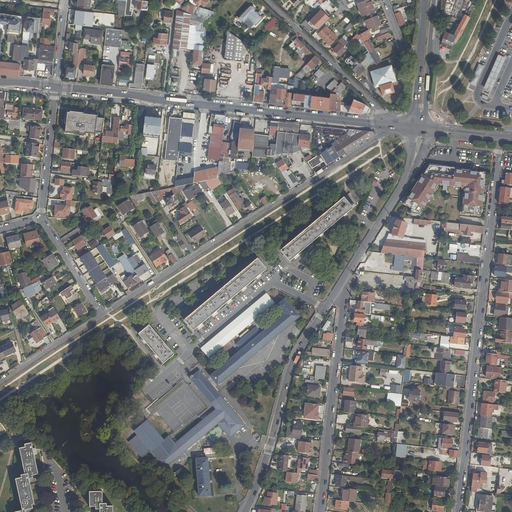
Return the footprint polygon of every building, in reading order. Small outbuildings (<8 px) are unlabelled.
[(90,0),(77,0),(77,7),(90,9),(90,0)] [(122,1),(117,0),(116,9),(119,9),(119,7),(120,7),(119,15),(125,16),(125,14),(126,1),(122,1)] [(147,9),(148,2),(136,0),(135,0),(135,8),(147,9)] [(337,0),(335,2),(328,9),(328,10),(308,31),(312,35),(334,13),(339,8),(338,3),(337,0)] [(323,2),(321,0),(319,0),(313,6),(316,9),(323,2)] [(376,7),(375,4),(373,3),(371,0),(365,0),(358,3),(362,15),(375,10),(376,7)] [(446,0),(446,2),(444,14),(449,15),(448,17),(449,19),(450,20),(451,21),(452,21),(453,21),(456,20),(457,19),(461,20),(459,25),(453,35),(450,34),(445,32),(443,38),(442,42),(453,47),(471,17),(476,6),(471,4),(473,0),(446,0)] [(208,19),(214,12),(186,4),(183,7),(180,11),(208,19)] [(344,5),(340,7),(342,10),(344,13),(349,9),(347,4),(346,5),(344,5)] [(250,5),(243,12),(238,17),(244,23),(248,18),(256,26),(256,25),(263,18),(260,15),(262,13),(260,11),(258,13),(255,11),(255,8),(252,6),(250,5)] [(394,10),(401,25),(405,24),(403,20),(407,19),(404,12),(412,10),(410,5),(400,8),(394,10)] [(337,16),(342,10),(340,7),(339,8),(334,13),(337,16)] [(180,11),(177,10),(172,56),(176,56),(177,49),(187,50),(187,48),(194,49),(193,64),(202,65),(203,63),(207,24),(208,19),(180,11)] [(173,12),(165,11),(163,22),(172,23),(173,12)] [(51,13),(43,12),(43,18),(42,27),(45,27),(45,24),(46,24),(47,18),(50,19),(51,13)] [(0,24),(8,25),(7,41),(8,41),(15,42),(16,35),(20,36),(22,16),(0,13),(0,24)] [(377,15),(365,20),(368,27),(369,29),(370,29),(384,24),(382,20),(380,21),(379,21),(377,15)] [(25,16),(22,45),(28,46),(30,31),(41,32),(42,27),(43,18),(25,16)] [(267,25),(271,29),(279,21),(275,17),(267,25)] [(106,28),(123,30),(124,20),(116,19),(114,18),(113,26),(102,25),(102,28),(106,28)] [(360,23),(354,25),(358,34),(364,32),(360,23)] [(456,26),(450,34),(453,35),(459,25),(458,24),(456,26)] [(318,34),(324,40),(332,32),(326,26),(318,34)] [(122,39),(123,30),(106,28),(104,46),(121,48),(121,45),(122,40),(122,39)] [(92,39),(91,43),(101,44),(103,31),(85,29),(84,38),(92,39)] [(363,43),(369,40),(367,36),(370,34),(369,31),(368,30),(364,32),(358,34),(360,38),(363,43)] [(225,59),(242,61),(244,42),(243,41),(233,34),(228,31),(225,59)] [(246,38),(235,31),(233,34),(243,41),(246,38)] [(338,37),(332,32),(324,40),(330,45),(338,37)] [(390,36),(388,32),(382,35),(377,37),(378,41),(390,36)] [(168,34),(159,33),(158,38),(156,37),(154,37),(154,43),(167,44),(168,34)] [(355,43),(358,40),(355,36),(349,43),(352,46),(355,43)] [(305,46),(297,38),(288,47),(290,49),(295,43),(297,45),(295,46),(297,48),(299,46),(301,49),(305,46)] [(351,47),(341,38),(337,42),(339,43),(346,49),(348,51),(351,47)] [(358,40),(355,43),(359,48),(364,44),(363,43),(360,38),(358,40)] [(374,49),(375,49),(369,40),(363,43),(364,44),(367,50),(368,51),(374,49)] [(75,43),(72,43),(71,52),(73,52),(79,53),(80,48),(80,43),(75,43)] [(340,56),(346,49),(339,43),(333,49),(340,56)] [(22,45),(16,44),(14,60),(14,63),(10,63),(0,61),(0,73),(19,75),(20,63),(22,45)] [(296,54),(299,57),(304,52),(308,56),(304,61),(307,64),(315,56),(305,46),(301,49),(299,51),(296,54)] [(368,52),(374,61),(376,64),(381,62),(382,62),(378,56),(376,57),(374,53),(376,52),(374,49),(368,51),(368,52)] [(79,53),(73,52),(72,63),(74,63),(74,66),(75,66),(74,68),(66,67),(65,76),(77,78),(78,64),(79,53)] [(374,61),(368,52),(365,54),(367,57),(366,58),(370,65),(374,61)] [(350,67),(359,75),(365,69),(351,55),(348,58),(348,57),(345,60),(346,61),(347,63),(348,63),(349,62),(352,65),(350,67)] [(304,67),(308,71),(319,60),(315,56),(307,64),(304,67)] [(500,56),(492,72),(499,75),(506,59),(500,56)] [(132,58),(120,57),(119,65),(124,66),(124,67),(131,68),(132,58)] [(25,69),(37,70),(38,61),(38,60),(35,59),(35,61),(24,59),(24,64),(22,63),(20,63),(19,75),(24,76),(25,69)] [(153,78),(155,59),(148,59),(146,77),(153,78)] [(376,64),(374,61),(370,65),(367,67),(371,70),(373,69),(378,74),(386,67),(381,62),(376,64)] [(145,64),(137,63),(135,83),(134,88),(142,89),(145,64)] [(211,64),(203,63),(202,65),(202,72),(210,73),(211,64)] [(102,64),(100,83),(113,85),(115,66),(102,64)] [(93,76),(94,66),(85,65),(84,75),(93,76)] [(475,85),(482,66),(477,65),(470,84),(475,85)] [(301,79),(308,71),(304,67),(295,76),(301,79)] [(324,73),(319,68),(314,74),(319,79),(324,73)] [(229,84),(229,71),(220,71),(219,83),(229,84)] [(499,75),(492,72),(490,77),(497,80),(499,75)] [(259,85),(261,85),(262,77),(262,74),(256,73),(253,102),(264,103),(265,92),(259,91),(259,85)] [(367,81),(372,86),(378,79),(373,74),(367,81)] [(262,77),(261,85),(265,86),(265,88),(270,89),(271,87),(271,83),(272,77),(267,76),(266,78),(264,78),(262,77)] [(301,79),(295,76),(294,80),(294,83),(306,85),(307,81),(301,79)] [(497,80),(490,77),(485,88),(491,91),(497,80)] [(215,91),(217,80),(205,79),(204,90),(215,91)] [(336,87),(338,86),(332,81),(327,87),(332,92),(336,87)] [(347,87),(342,81),(338,86),(336,87),(340,91),(337,94),(339,96),(347,87)] [(392,82),(380,85),(383,95),(395,92),(392,82)] [(305,93),(306,85),(294,83),(293,85),(293,90),(293,91),(305,93)] [(285,100),(286,89),(271,87),(270,89),(269,103),(290,106),(291,92),(287,92),(286,100),(285,100)] [(330,93),(330,98),(329,110),(336,111),(337,94),(330,93)] [(329,110),(330,98),(307,95),(307,98),(305,98),(304,102),(304,107),(329,110)] [(365,104),(353,99),(353,100),(352,103),(349,110),(348,112),(361,113),(365,104)] [(370,108),(365,104),(361,113),(367,114),(368,111),(370,108)] [(14,105),(6,105),(6,106),(6,109),(5,115),(17,116),(18,108),(14,107),(14,105)] [(42,120),(43,111),(24,109),(23,118),(42,120)] [(96,133),(103,133),(103,132),(104,119),(97,118),(97,116),(84,114),(70,112),(70,113),(66,113),(65,124),(66,124),(65,133),(74,134),(74,132),(95,135),(96,133)] [(226,116),(212,115),(209,133),(212,133),(223,135),(226,116)] [(183,119),(170,117),(165,160),(178,162),(179,153),(181,136),(182,124),(183,119)] [(113,133),(103,132),(103,133),(102,142),(117,143),(118,136),(119,131),(119,128),(120,118),(114,118),(113,133)] [(20,131),(21,121),(17,121),(9,120),(8,129),(20,131)] [(279,122),(271,121),(269,135),(272,135),(271,136),(274,136),(274,138),(277,139),(278,125),(279,122)] [(293,124),(279,122),(278,125),(277,139),(277,140),(276,150),(275,154),(275,156),(280,154),(283,153),(285,133),(292,134),(293,124)] [(194,125),(182,124),(181,136),(193,137),(194,125)] [(299,125),(293,124),(292,134),(285,133),(283,153),(298,148),(298,147),(299,135),(298,134),(299,125)] [(121,131),(119,131),(118,136),(121,136),(122,134),(130,135),(131,126),(127,125),(127,128),(121,127),(121,131)] [(30,139),(39,140),(40,128),(28,126),(28,131),(31,131),(30,139)] [(159,144),(161,128),(147,127),(145,142),(159,144)] [(255,131),(239,129),(239,134),(239,138),(238,143),(237,149),(253,151),(253,148),(254,135),(255,131)] [(340,157),(377,133),(349,130),(348,134),(337,141),(340,145),(335,149),(340,157)] [(223,135),(212,133),(208,159),(219,161),(220,157),(223,135)] [(231,136),(223,135),(220,157),(219,161),(230,163),(231,159),(233,159),(233,155),(231,154),(228,154),(229,150),(231,150),(232,142),(238,143),(239,138),(231,137),(231,136)] [(268,150),(269,136),(254,135),(253,148),(253,151),(252,157),(267,158),(268,150)] [(306,135),(299,135),(298,147),(309,148),(310,142),(311,135),(306,135)] [(230,163),(219,161),(218,168),(217,173),(217,179),(218,178),(234,171),(235,171),(235,170),(236,159),(237,149),(238,143),(232,142),(231,150),(229,150),(228,154),(231,154),(233,155),(233,159),(231,159),(230,163)] [(16,155),(17,152),(8,151),(6,152),(6,148),(2,149),(0,144),(0,143),(0,153),(15,155),(16,155)] [(27,157),(36,158),(37,150),(39,151),(39,144),(29,143),(28,150),(27,157)] [(74,150),(64,149),(63,158),(73,159),(74,150)] [(340,157),(335,149),(322,157),(325,161),(328,165),(332,163),(340,157)] [(117,167),(115,167),(114,171),(119,172),(119,167),(120,167),(120,166),(134,166),(134,157),(121,156),(120,154),(118,154),(117,167)] [(308,163),(312,170),(325,161),(322,157),(320,154),(308,163)] [(5,164),(15,164),(15,162),(18,162),(19,156),(16,155),(15,155),(15,156),(6,156),(5,164)] [(235,170),(243,171),(244,160),(236,159),(235,170)] [(276,164),(281,173),(289,168),(283,159),(276,164)] [(60,169),(59,171),(63,172),(63,170),(70,170),(70,163),(62,162),(61,169),(60,169)] [(33,165),(23,164),(21,177),(26,177),(32,178),(33,165)] [(156,175),(156,167),(147,166),(146,174),(156,175)] [(428,166),(404,205),(411,209),(411,211),(411,214),(419,215),(421,212),(427,202),(431,196),(433,192),(437,186),(438,185),(466,188),(463,214),(464,214),(464,216),(479,217),(479,216),(481,216),(485,176),(484,176),(484,174),(453,171),(453,169),(428,166)] [(73,170),(72,176),(88,177),(89,175),(91,175),(91,173),(89,172),(89,168),(78,167),(78,171),(73,170)] [(194,178),(193,183),(200,182),(205,181),(217,179),(217,173),(218,168),(195,173),(194,176),(194,178)] [(237,183),(240,181),(234,171),(218,178),(220,182),(233,176),(237,183)] [(292,189),(299,184),(292,173),(285,178),(292,189)] [(35,179),(23,178),(20,178),(19,187),(22,187),(22,189),(25,189),(25,188),(26,188),(26,192),(34,193),(35,187),(35,179)] [(102,183),(102,179),(98,179),(95,178),(94,182),(93,182),(92,192),(101,193),(103,183),(102,183)] [(193,183),(194,178),(176,182),(175,187),(176,187),(193,183)] [(217,179),(205,181),(209,187),(211,190),(222,184),(220,182),(218,178),(217,179)] [(209,187),(205,181),(200,182),(205,190),(209,187)] [(202,192),(197,186),(196,187),(195,185),(193,185),(188,189),(185,191),(187,192),(185,194),(189,200),(202,192)] [(72,200),(73,189),(68,188),(68,189),(64,189),(63,191),(61,191),(61,197),(63,197),(63,199),(72,200)] [(511,188),(501,188),(500,205),(511,206),(511,188)] [(228,193),(238,210),(244,206),(242,203),(244,201),(242,198),(240,199),(233,189),(228,193)] [(151,192),(157,202),(162,198),(160,195),(164,193),(163,190),(157,191),(151,192)] [(144,194),(147,197),(150,196),(154,203),(157,202),(151,192),(144,194)] [(140,202),(147,197),(144,194),(136,195),(130,196),(137,207),(137,205),(138,204),(136,200),(138,199),(140,202)] [(32,207),(33,198),(19,196),(18,196),(16,212),(21,213),(21,211),(28,212),(29,207),(32,207)] [(170,209),(179,203),(175,196),(172,198),(170,197),(169,198),(168,200),(170,202),(167,204),(170,209)] [(264,205),(269,202),(265,197),(261,200),(264,205)] [(353,208),(344,198),(281,251),(289,262),(353,208)] [(133,209),(128,200),(118,207),(124,215),(133,209)] [(220,205),(228,216),(234,212),(227,200),(220,205)] [(0,211),(1,215),(10,213),(8,201),(0,203),(0,211)] [(66,208),(70,208),(73,208),(73,201),(67,201),(66,206),(55,206),(55,217),(66,217),(66,215),(66,208)] [(181,210),(184,214),(177,218),(181,223),(191,216),(186,208),(189,206),(186,202),(179,207),(181,210)] [(82,212),(89,222),(98,217),(91,206),(82,212)] [(147,237),(150,234),(144,225),(146,223),(144,220),(142,221),(140,218),(132,223),(134,226),(134,227),(140,237),(144,235),(144,236),(146,236),(147,237)] [(156,237),(164,232),(157,221),(153,224),(154,226),(151,228),(156,237)] [(385,246),(382,254),(397,256),(400,256),(405,257),(418,259),(424,259),(426,242),(403,239),(407,225),(397,222),(392,236),(389,235),(385,246)] [(441,232),(445,233),(445,228),(460,229),(460,231),(465,232),(465,236),(470,236),(470,232),(484,234),(484,229),(443,223),(442,227),(441,232)] [(199,239),(207,234),(201,225),(188,234),(194,242),(199,239)] [(115,234),(110,227),(103,231),(108,239),(115,234)] [(128,240),(131,237),(126,229),(122,231),(128,240)] [(37,231),(24,234),(27,247),(40,243),(37,231)] [(187,252),(189,251),(178,234),(176,235),(180,242),(179,243),(183,250),(185,249),(187,252)] [(9,249),(22,246),(19,236),(6,239),(9,249)] [(80,236),(72,241),(78,250),(86,245),(80,236)] [(89,244),(93,250),(94,249),(97,248),(100,246),(95,239),(89,244)] [(160,261),(162,264),(167,260),(161,250),(150,256),(155,264),(160,261)] [(166,252),(174,265),(177,262),(169,250),(166,252)] [(0,266),(12,263),(10,252),(0,254),(0,266)] [(268,265),(280,255),(278,253),(266,262),(268,265)] [(58,265),(52,255),(43,261),(50,271),(58,265)] [(511,260),(511,256),(499,255),(497,267),(511,269),(511,260)] [(395,272),(404,273),(405,257),(400,256),(397,256),(395,272)] [(138,275),(139,277),(149,271),(145,265),(140,268),(133,257),(128,260),(138,275)] [(138,275),(128,260),(127,258),(121,262),(128,273),(131,276),(127,279),(127,280),(124,282),(128,288),(140,280),(137,276),(138,275)] [(89,267),(91,271),(99,266),(94,259),(89,262),(91,266),(89,267)] [(266,270),(257,259),(185,321),(194,331),(266,270)] [(497,267),(495,267),(494,277),(506,278),(506,273),(508,274),(509,272),(511,272),(511,268),(511,269),(497,267)] [(103,281),(105,280),(105,279),(104,276),(101,278),(96,271),(93,273),(99,282),(102,280),(103,281)] [(31,282),(29,277),(27,278),(26,273),(18,275),(20,282),(24,281),(25,283),(31,282)] [(103,281),(96,285),(101,292),(102,292),(103,293),(106,291),(105,289),(109,287),(108,285),(112,282),(113,283),(118,280),(116,278),(115,277),(113,274),(109,277),(105,279),(105,280),(103,281)] [(39,281),(38,282),(39,284),(40,285),(42,283),(46,290),(56,283),(53,277),(50,279),(48,276),(44,278),(39,281)] [(473,281),(474,277),(464,276),(464,279),(455,279),(454,279),(453,286),(454,286),(454,288),(470,289),(470,285),(473,285),(473,281)] [(410,290),(409,295),(414,296),(415,290),(416,283),(416,281),(416,278),(408,277),(407,290),(410,290)] [(511,281),(501,280),(499,293),(511,294),(511,281)] [(31,285),(31,282),(25,283),(19,286),(20,290),(28,286),(31,285)] [(39,284),(38,282),(31,285),(28,286),(22,289),(27,298),(36,293),(34,288),(39,284)] [(74,290),(71,286),(60,293),(63,297),(65,296),(69,303),(80,297),(77,292),(73,295),(71,291),(74,290)] [(362,303),(366,303),(375,304),(376,294),(363,293),(362,303)] [(496,305),(502,305),(502,302),(508,303),(509,295),(497,293),(496,305)] [(274,303),(266,294),(202,348),(210,357),(229,341),(232,339),(251,322),(254,320),(274,303)] [(439,296),(428,295),(426,306),(437,307),(439,296)] [(300,316),(285,299),(278,306),(284,314),(264,331),(261,333),(256,327),(236,344),(241,350),(238,353),(210,376),(218,385),(300,316)] [(453,309),(467,310),(468,303),(466,303),(467,301),(455,300),(455,305),(453,304),(453,309)] [(14,312),(17,317),(20,315),(21,314),(23,317),(28,313),(20,301),(12,307),(14,312)] [(351,301),(351,305),(359,306),(359,308),(356,307),(356,312),(364,313),(366,303),(362,303),(351,301)] [(87,312),(81,302),(73,307),(79,317),(87,312)] [(495,315),(505,316),(506,307),(496,306),(495,315)] [(0,320),(0,322),(12,319),(9,308),(4,310),(4,311),(0,311),(0,320)] [(53,323),(60,318),(59,316),(55,310),(48,314),(53,322),(53,323)] [(467,315),(467,314),(457,313),(456,323),(463,324),(463,323),(466,323),(467,319),(469,319),(469,315),(467,315)] [(40,318),(46,326),(53,322),(48,314),(47,314),(40,318)] [(359,323),(358,327),(359,327),(365,328),(366,315),(357,314),(356,315),(355,315),(354,318),(356,318),(355,323),(359,323)] [(511,323),(511,318),(500,317),(498,330),(502,330),(511,331),(511,323)] [(256,327),(261,333),(264,331),(254,320),(251,322),(256,327)] [(325,331),(331,322),(327,320),(321,329),(325,331)] [(164,364),(174,355),(149,326),(139,334),(164,364)] [(42,340),(47,337),(41,327),(37,330),(37,328),(31,332),(32,333),(30,335),(32,338),(29,340),(32,345),(35,342),(36,344),(38,343),(39,344),(40,344),(42,342),(43,341),(42,340)] [(365,328),(359,327),(358,335),(360,336),(360,339),(366,340),(367,328),(365,328)] [(454,338),(465,339),(466,330),(462,330),(462,329),(455,328),(454,338)] [(511,331),(502,330),(501,337),(496,336),(496,342),(511,344),(511,331)] [(464,346),(465,339),(454,338),(451,337),(450,344),(464,346)] [(229,341),(238,353),(241,350),(236,344),(232,339),(229,341)] [(381,342),(359,340),(358,349),(367,350),(368,346),(380,347),(381,342)] [(1,348),(5,357),(16,351),(12,343),(1,348)] [(313,352),(312,356),(323,357),(324,349),(317,348),(317,352),(313,352)] [(324,349),(323,357),(330,358),(331,350),(324,349)] [(441,361),(448,362),(450,350),(437,349),(436,361),(441,361)] [(356,359),(356,360),(369,362),(370,352),(357,351),(357,356),(358,357),(358,359),(356,359)] [(490,354),(487,354),(486,364),(490,364),(490,366),(496,367),(497,355),(490,354)] [(397,370),(406,371),(407,357),(399,356),(397,370)] [(449,375),(450,362),(448,362),(441,361),(440,374),(449,375)] [(316,381),(318,382),(318,379),(325,380),(326,368),(317,367),(316,379),(316,381)] [(349,383),(364,385),(365,379),(362,378),(363,368),(352,367),(349,383)] [(504,369),(486,367),(485,373),(486,373),(486,378),(491,378),(491,380),(497,380),(507,381),(509,382),(510,376),(504,376),(504,369)] [(164,441),(147,421),(134,432),(137,435),(129,442),(142,458),(150,451),(158,460),(155,463),(161,470),(164,467),(165,468),(218,423),(230,437),(245,425),(200,371),(191,379),(217,409),(175,444),(169,437),(164,441)] [(443,386),(453,387),(454,380),(456,380),(456,377),(444,376),(443,386)] [(505,394),(507,381),(497,380),(496,388),(494,388),(494,392),(499,393),(505,394)] [(321,398),(322,388),(309,387),(308,396),(321,398)] [(449,392),(448,404),(458,405),(460,389),(450,388),(447,387),(447,391),(449,392)] [(355,390),(345,388),(344,396),(354,397),(355,390)] [(410,402),(419,403),(420,398),(422,399),(423,396),(420,396),(420,391),(414,390),(414,392),(411,393),(410,402)] [(494,396),(494,392),(485,391),(483,402),(488,403),(488,402),(493,402),(494,396)] [(388,406),(402,408),(402,406),(402,403),(403,395),(398,394),(389,393),(388,406)] [(498,406),(482,404),(481,416),(482,416),(491,417),(492,410),(497,410),(498,406)] [(305,419),(320,421),(321,415),(318,415),(319,406),(318,406),(316,406),(316,405),(313,405),(313,406),(308,405),(307,405),(305,419)] [(346,405),(344,414),(354,415),(355,409),(356,409),(356,406),(346,405)] [(446,413),(446,412),(443,412),(443,413),(441,413),(440,421),(454,423),(455,415),(446,413)] [(354,427),(362,428),(367,429),(368,416),(357,415),(356,423),(355,423),(354,427)] [(481,429),(491,430),(492,417),(491,417),(482,416),(481,429)] [(289,439),(301,440),(303,423),(296,422),(295,429),(290,428),(289,439)] [(455,432),(456,426),(444,425),(443,434),(454,435),(454,431),(455,432)] [(481,429),(479,429),(478,438),(491,440),(492,430),(491,430),(481,429)] [(397,445),(399,432),(396,432),(380,430),(379,433),(378,433),(378,437),(377,437),(377,439),(379,439),(378,442),(383,443),(384,437),(393,439),(392,444),(397,445)] [(453,440),(441,438),(440,440),(441,440),(441,443),(439,442),(438,448),(442,449),(452,450),(453,440)] [(350,439),(349,452),(359,453),(360,453),(362,441),(350,439)] [(31,443),(25,444),(25,447),(19,449),(25,474),(21,475),(22,478),(16,479),(22,511),(16,511),(25,511),(25,510),(33,509),(32,505),(34,504),(29,479),(33,478),(32,476),(38,474),(31,443)] [(300,452),(312,454),(314,445),(301,443),(300,452)] [(479,443),(477,453),(490,455),(492,445),(479,443)] [(404,458),(405,446),(403,445),(397,445),(396,457),(404,458)] [(458,458),(459,451),(443,450),(442,455),(450,456),(450,457),(458,458)] [(344,464),(351,465),(359,466),(359,461),(358,461),(359,453),(349,452),(347,452),(346,457),(346,460),(345,460),(344,464)] [(280,455),(278,471),(286,472),(287,472),(289,456),(280,455)] [(481,467),(498,468),(498,465),(490,464),(491,457),(482,456),(481,467)] [(211,496),(208,458),(196,459),(200,496),(211,496)] [(309,470),(310,459),(300,458),(298,474),(301,474),(302,469),(309,470)] [(429,470),(441,471),(443,462),(430,461),(425,460),(424,469),(429,470)] [(298,473),(287,472),(286,472),(285,482),(297,484),(298,473)] [(473,474),(471,492),(479,493),(479,489),(480,485),(483,485),(483,483),(484,483),(484,485),(486,486),(487,474),(481,473),(480,475),(473,474)] [(359,478),(338,476),(337,486),(346,487),(347,480),(359,482),(359,478)] [(432,486),(449,488),(450,478),(433,476),(432,486)] [(445,489),(436,488),(435,497),(445,498),(445,489)] [(358,490),(345,489),(344,501),(350,502),(356,503),(358,490)] [(112,511),(113,507),(107,507),(107,504),(103,504),(102,492),(89,492),(90,507),(96,507),(96,509),(100,509),(99,511),(112,511)] [(265,497),(265,504),(277,505),(278,493),(269,493),(268,498),(265,497)] [(308,496),(298,495),(296,511),(298,511),(302,511),(303,511),(305,511),(305,509),(307,509),(308,496)] [(477,501),(476,509),(491,510),(492,497),(479,496),(478,501),(477,501)] [(437,511),(443,511),(445,502),(434,500),(433,511),(437,511)] [(344,501),(337,501),(336,509),(348,511),(348,508),(349,507),(350,502),(344,501)]
